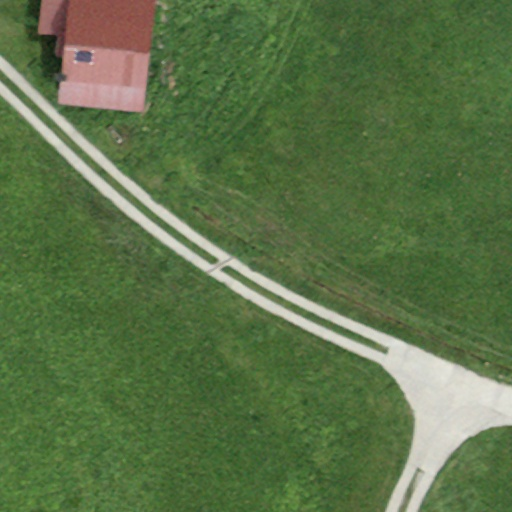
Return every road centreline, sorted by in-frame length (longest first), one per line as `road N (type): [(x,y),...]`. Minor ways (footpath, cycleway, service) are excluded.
road 1 (track): [(449,393),(176,259),(0,86)]
road 2 (track): [(449,393),(412,511)]
